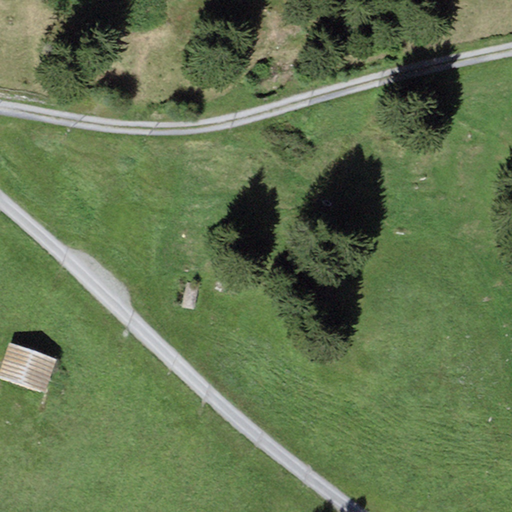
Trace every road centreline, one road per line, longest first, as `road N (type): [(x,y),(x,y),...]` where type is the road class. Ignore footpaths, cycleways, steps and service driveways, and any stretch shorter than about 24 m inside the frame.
road 1 (track): [(0,107),(182,129),(511,50)]
road 2 (track): [(0,196),(356,511)]
